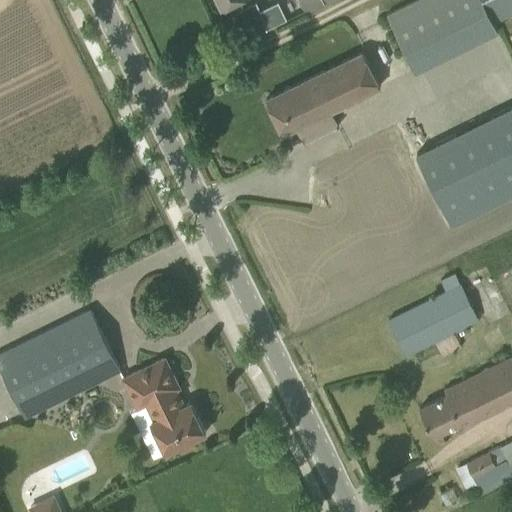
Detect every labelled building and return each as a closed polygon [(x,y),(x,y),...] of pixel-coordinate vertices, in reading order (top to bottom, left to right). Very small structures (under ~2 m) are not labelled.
[(216,0),(221,8),(236,0),(216,0)] [(276,0),(274,0),(259,8),(255,0),(250,0),(240,6),(254,34),(286,17),(276,0)] [(299,0),(305,11),(324,2),(323,0),(299,0)] [(511,0),(482,0),(493,22),(511,12),(511,0)] [(331,109),(380,85),(362,50),(266,97),(283,133),(306,122),(313,137),(338,125),(331,109)] [(511,105),(416,153),(452,225),(511,194),(511,105)] [(439,280),(445,291),(388,319),(406,354),(434,340),(442,356),(460,347),(453,332),(478,319),(454,272),(439,280)] [(0,352),(0,368),(24,416),(121,369),(91,308),(0,352)] [(509,404),(511,403),(511,355),(444,388),(446,393),(419,407),(433,435),(460,421),(463,426),(497,409),(496,407),(508,401),(509,404)] [(176,388),(179,386),(164,356),(121,378),(135,408),(145,404),(152,420),(149,421),(165,453),(177,447),(179,450),(195,443),(192,438),(205,432),(190,401),(184,404),(176,388)] [(476,481),(479,489),(511,472),(511,470),(500,445),(457,466),(467,485),(476,481)] [(61,511),(53,494),(28,507),(30,511),(61,511)]
